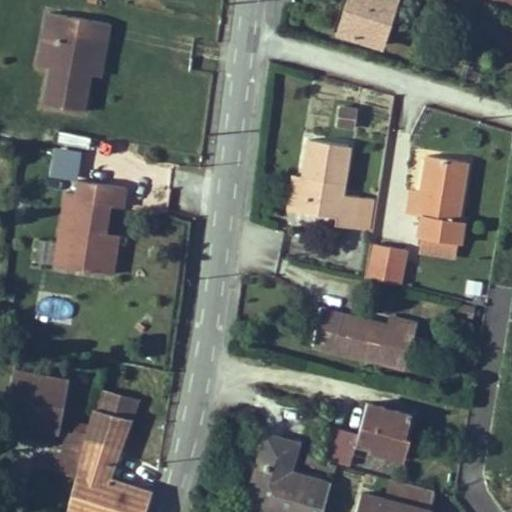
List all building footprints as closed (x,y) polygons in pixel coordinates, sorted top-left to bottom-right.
[(381,45),(395,0),(349,0),(349,4),(354,5),(345,34),(381,45)] [(345,34),(354,5),(349,4),(343,2),(334,31),(345,34)] [(53,62),(45,101),(83,109),(91,70),(98,36),(107,38),(111,21),(51,9),(47,26),(60,28),(53,62)] [(40,60),(53,62),(60,28),(47,26),(40,60)] [(91,70),(100,72),(107,38),(98,36),(91,70)] [(355,127),(358,110),(339,107),(336,124),(355,127)] [(341,193),(349,145),(310,139),(304,177),(309,178),(316,179),(315,184),(308,183),(303,212),(336,217),(335,225),(370,230),(374,198),(341,193)] [(458,220),(467,161),(428,155),(418,215),(422,215),(419,236),(422,236),(457,242),(462,243),(466,221),(458,220)] [(308,183),(309,178),(304,177),(293,175),(288,210),(303,212),(308,183)] [(66,189),(59,238),(75,241),(71,264),(113,270),(119,232),(107,231),(112,201),(123,203),(126,184),(78,177),(76,190),(66,189)] [(418,215),(422,190),(412,188),(408,213),(418,215)] [(455,255),(457,242),(422,236),(420,250),(455,255)] [(59,238),(55,262),(71,264),(75,241),(59,238)] [(398,284),(405,249),(376,243),(369,278),(398,284)] [(480,295),(482,282),(468,280),(466,293),(480,295)] [(473,317),(475,307),(460,304),(458,313),(473,317)] [(405,368),(412,336),(414,336),(417,324),(389,317),(387,325),(386,329),(379,327),(380,323),(321,309),(313,346),(405,368)] [(59,419),(67,376),(18,367),(9,416),(27,419),(26,422),(35,424),(36,415),(59,419)] [(119,450),(137,400),(102,391),(97,409),(95,408),(89,428),(87,434),(85,441),(119,450)] [(403,436),(404,431),(407,431),(411,414),(367,402),(358,434),(329,426),(321,458),(350,465),(355,446),(356,440),(371,444),(370,450),(404,459),(410,438),(405,436),(403,436)] [(57,428),(59,419),(36,415),(35,424),(57,428)] [(87,434),(89,428),(74,424),(72,430),(87,434)] [(75,476),(85,441),(87,434),(72,430),(69,429),(57,471),(75,476)] [(322,511),(331,484),(289,472),(297,443),(266,434),(245,510),(251,511),(322,511)] [(370,450),(371,444),(356,440),(355,446),(370,450)] [(145,511),(152,492),(109,478),(119,450),(85,441),(75,476),(64,511),(145,511)] [(428,511),(434,491),(390,479),(384,499),(361,493),(355,511),(428,511)]
